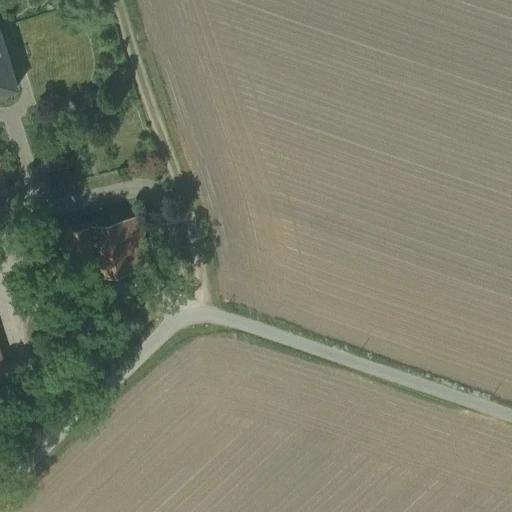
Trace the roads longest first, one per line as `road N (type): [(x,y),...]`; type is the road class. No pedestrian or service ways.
road 1 (unclassified): [(511,416),(197,308),(0,490)]
road 2 (track): [(113,0),(171,167),(197,308)]
